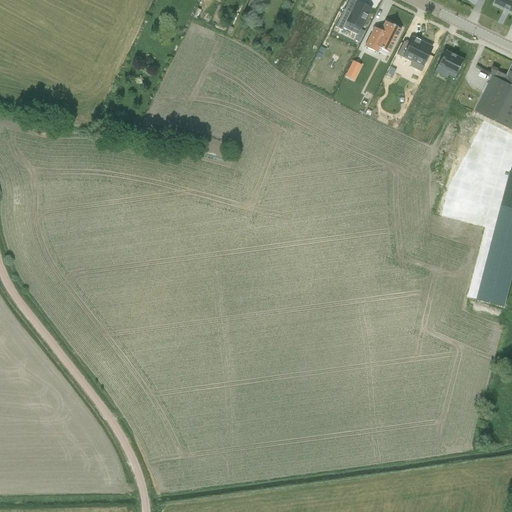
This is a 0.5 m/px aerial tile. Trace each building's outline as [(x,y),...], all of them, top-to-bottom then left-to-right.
[(250,0),(247,8),(255,12),(260,0),(250,0)] [(322,0),(324,1),(317,16),(326,21),(336,0),(322,0)] [(511,0),(496,0),(495,4),(504,8),(504,9),(505,10),(505,9),(509,10),(508,11),(509,12),(509,11),(511,12),(511,0)] [(343,10),(334,28),(341,31),(346,22),(360,29),(371,9),(355,1),(349,13),(343,10)] [(374,28),(364,47),(376,53),(379,48),(388,53),(400,30),(385,22),(380,31),(374,28)] [(358,43),(363,32),(360,30),(358,30),(356,35),(353,40),(358,43)] [(403,42),(396,56),(411,63),(412,60),(422,66),(431,48),(419,41),(415,39),(414,39),(412,38),(409,43),(408,45),(405,43),(404,42),(403,42)] [(445,50),(434,71),(447,78),(449,74),(455,78),(464,60),(457,56),(457,55),(456,56),(453,54),(453,53),(452,54),(445,50)] [(360,66),(353,62),(345,77),(352,80),(360,66)] [(511,66),(507,76),(498,72),(495,78),(492,76),(490,82),(475,112),(471,120),(482,125),(485,118),(511,130),(511,66)] [(395,71),(390,68),(385,77),(391,80),(395,71)] [(57,127),(44,125),(41,136),(54,139),(57,127)] [(504,192),(476,300),(504,307),(511,275),(511,171),(510,171),(504,192)] [(419,254),(414,284),(445,289),(450,254),(443,253),(448,218),(436,216),(439,196),(422,194),(419,210),(424,211),(423,217),(429,217),(424,254),(419,254)]
